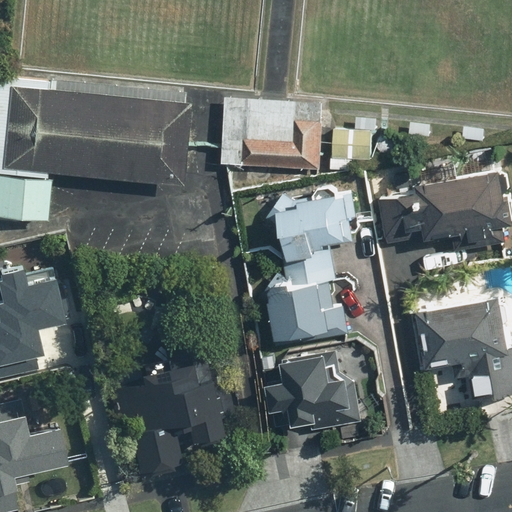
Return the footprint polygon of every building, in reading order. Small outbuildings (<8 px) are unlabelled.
[(189,100),(8,84),(1,165),(53,170),(182,181),(185,144),(189,100)] [(326,100),(229,96),(227,147),(227,162),(323,166),(326,100)] [(355,169),(356,156),(374,157),(376,115),(361,114),(360,127),(338,126),(335,168),(355,169)] [(511,194),(511,195),(507,167),(425,182),(427,189),(390,196),(398,237),(431,231),(431,234),(466,228),(467,238),(496,232),(495,225),(511,222),(511,194)] [(49,176),(0,172),(0,214),(51,216),(53,177),(49,176)] [(285,207),(298,255),(289,257),(296,282),(276,287),(288,334),(352,318),(348,301),(335,304),(329,281),(340,279),(330,239),(357,232),(346,191),(285,207)] [(0,378),(43,368),(38,344),(45,342),(40,323),(64,317),(55,280),(31,286),(25,260),(0,266),(0,378)] [(508,396),(500,356),(511,352),(511,292),(511,287),(413,308),(427,371),(453,365),(457,383),(470,381),(475,403),(508,396)] [(147,427),(131,431),(135,449),(139,468),(185,458),(181,439),(226,429),(206,338),(169,346),(174,373),(129,383),(135,412),(144,410),(147,427)] [(360,409),(353,373),(338,376),(333,350),(289,359),(292,375),(274,379),(283,424),(360,409)] [(0,510),(25,504),(19,482),(16,469),(61,457),(53,426),(32,431),(26,408),(0,414),(0,510)]
